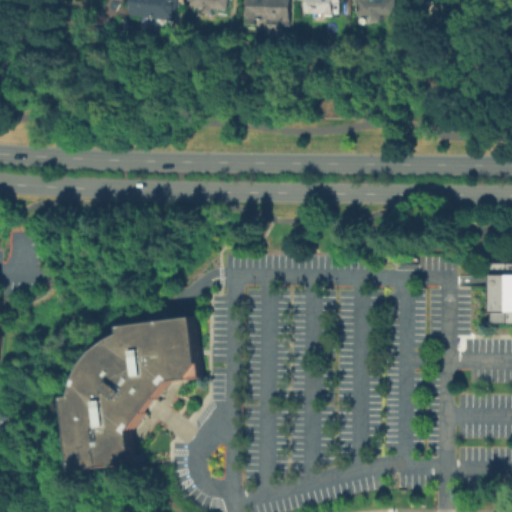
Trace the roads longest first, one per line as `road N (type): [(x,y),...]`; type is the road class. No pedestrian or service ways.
road 1 (primary): [(0,184),(511,196)]
road 2 (primary): [(511,167),(0,155)]
